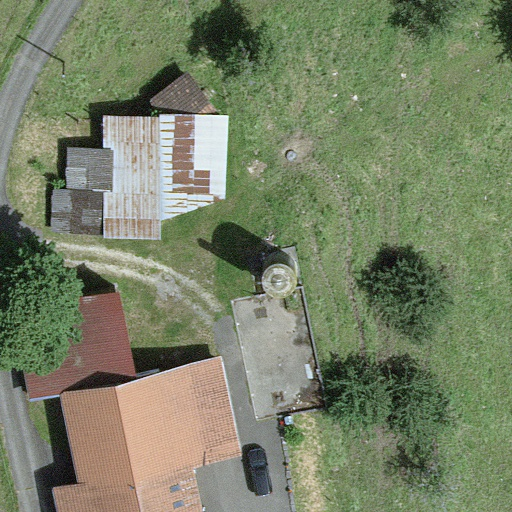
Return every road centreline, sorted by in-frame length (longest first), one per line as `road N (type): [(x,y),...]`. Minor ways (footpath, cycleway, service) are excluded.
road 1 (unclassified): [(68,0),(0,139)]
road 2 (unclassified): [(0,359),(28,511)]
